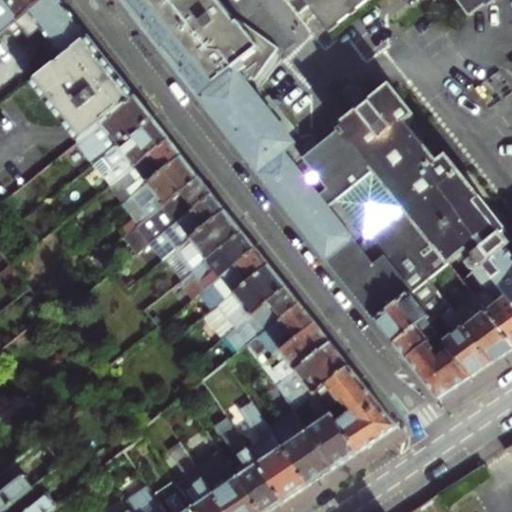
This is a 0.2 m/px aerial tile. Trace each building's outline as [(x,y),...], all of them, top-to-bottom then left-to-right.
[(0,0),(0,34),(28,12),(44,0),(0,0)] [(67,9),(60,0),(44,0),(28,12),(63,56),(89,36),(67,9)] [(227,11),(217,0),(123,0),(171,60),(200,97),(237,69),(246,81),(252,76),(256,81),(276,46),(227,11)] [(288,0),(299,13),(307,6),(340,48),(401,0),(462,0),(472,12),(485,0),(486,0),(488,2),(490,0),(288,0)] [(104,56),(89,36),(63,56),(31,81),(80,141),(136,96),(104,56)] [(321,145),(317,139),(302,152),(246,81),(237,69),(200,97),(299,222),(378,321),(429,280),(469,248),(477,258),(467,265),(475,275),(487,266),(509,250),(508,249),(511,245),(511,244),(506,237),(509,235),(453,162),(444,169),(409,125),(418,119),(394,88),(321,145)] [(147,110),(136,96),(80,141),(72,148),(81,159),(71,167),(80,178),(154,118),(147,110)] [(165,133),(154,118),(80,178),(91,192),(81,199),(88,207),(111,189),(172,141),(165,133)] [(180,152),(172,141),(111,189),(124,205),(184,157),(180,152)] [(195,170),(184,157),(124,205),(136,221),(122,231),(128,238),(140,229),(202,179),(195,170)] [(211,190),(202,179),(140,229),(128,238),(125,240),(138,256),(151,246),(215,195),(211,190)] [(223,206),(215,195),(151,246),(164,262),(165,261),(228,212),(223,206)] [(44,206),(34,214),(40,220),(49,213),(44,206)] [(82,212),(74,218),(86,234),(95,228),(82,212)] [(239,225),(228,212),(165,261),(182,282),(245,233),(239,225)] [(86,234),(74,218),(65,225),(77,242),(86,234)] [(253,243),(245,233),(182,282),(180,284),(193,301),(200,295),(207,290),(258,249),(253,243)] [(266,260),(258,249),(207,290),(200,295),(213,312),(220,307),(271,266),(266,260)] [(487,266),(511,297),(511,254),(509,250),(487,266)] [(281,279),(271,266),(220,307),(213,312),(206,318),(223,339),(228,336),(289,288),(281,279)] [(478,300),(511,342),(511,297),(487,266),(475,275),(488,292),(478,300)] [(439,293),(429,280),(378,321),(389,334),(396,345),(428,320),(437,313),(443,308),(434,297),(439,293)] [(296,298),(289,288),(228,336),(241,353),(248,347),(302,305),(296,298)] [(466,328),(494,363),(505,355),(511,350),(511,342),(478,300),(468,288),(457,296),(467,309),(457,316),(466,328)] [(445,343),(447,345),(472,378),(483,370),(494,363),(466,328),(457,316),(447,304),(443,308),(437,313),(448,328),(456,330),(458,333),(445,343)] [(310,315),(302,305),(248,347),(264,367),(317,324),(310,315)] [(428,320),(396,345),(440,399),(456,388),(472,378),(447,345),(438,352),(432,345),(441,338),(428,320)] [(326,334),(317,324),(264,367),(279,385),(280,387),(333,344),(326,334)] [(343,357),(333,344),(280,387),(296,410),(297,412),(306,404),(319,394),(352,367),(343,357)] [(399,426),(352,367),(319,394),(329,409),(341,400),(351,413),(339,423),(360,452),(378,440),(399,426)] [(348,460),(360,452),(339,423),(329,409),(319,394),(306,404),(317,417),(321,416),(324,421),(309,431),(335,469),(348,460)] [(298,494),(310,486),(270,427),(250,397),(238,405),(265,445),(253,453),(286,502),(298,494)] [(323,477),(335,469),(309,431),(297,412),(296,410),(270,427),(310,486),(323,477)] [(270,511),(278,507),(286,502),(253,453),(230,420),(219,427),(238,455),(229,462),(262,511),(270,511)] [(227,511),(197,467),(181,443),(168,452),(190,485),(183,490),(198,511),(227,511)] [(262,511),(229,462),(221,451),(197,467),(227,511),(262,511)] [(0,511),(4,511),(36,487),(26,475),(1,495),(3,497),(0,499),(0,511)] [(198,511),(183,490),(177,481),(155,496),(166,511),(198,511)] [(166,511),(155,496),(149,486),(127,501),(133,508),(135,511),(166,511)] [(52,511),(58,508),(48,495),(34,506),(30,504),(20,511),(52,511)]
